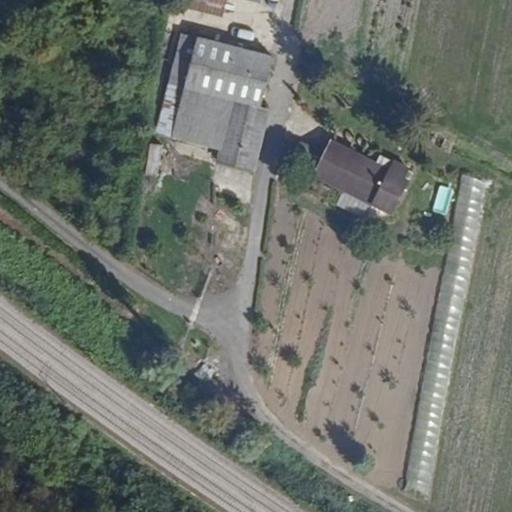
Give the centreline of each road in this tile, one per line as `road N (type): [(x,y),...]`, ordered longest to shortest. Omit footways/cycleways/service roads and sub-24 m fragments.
road 1 (track): [(238,339),(299,0)]
road 2 (track): [(0,178),(238,339)]
road 3 (track): [(410,511),(265,416),(242,380),(238,339)]
